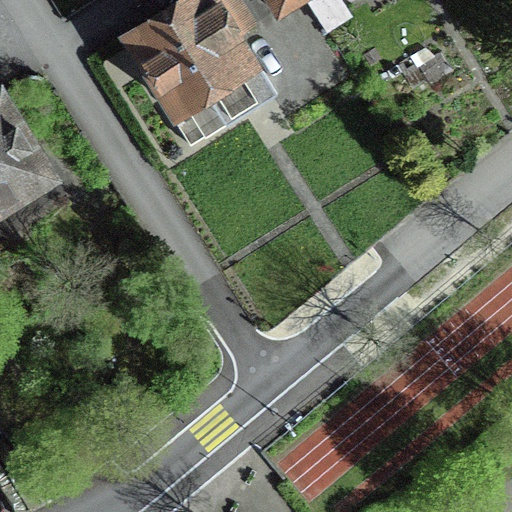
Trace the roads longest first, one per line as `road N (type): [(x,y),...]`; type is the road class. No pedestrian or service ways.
road 1 (residential): [(27,0),(263,382)]
road 2 (unclassified): [(263,382),(511,164)]
road 3 (unclassified): [(137,473),(263,382)]
